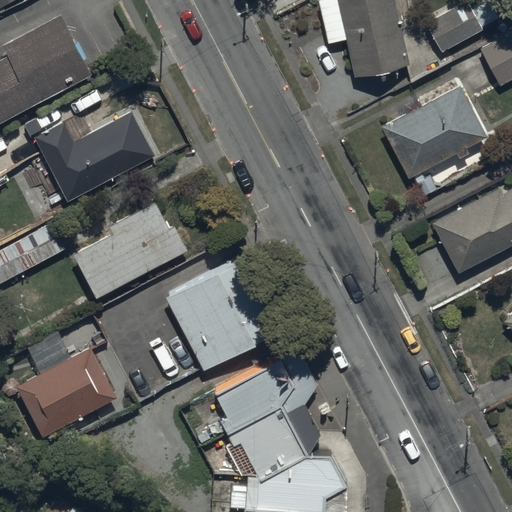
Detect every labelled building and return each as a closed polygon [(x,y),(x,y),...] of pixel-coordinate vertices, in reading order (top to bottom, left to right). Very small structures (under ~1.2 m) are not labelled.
[(346,32),(355,69),(409,56),(395,0),(319,0),(328,36),(346,32)] [(471,0),(458,0),(427,16),(443,46),(483,25),(482,23),(499,14),(491,0),(478,0),(473,3),(471,0)] [(11,46),(0,52),(0,113),(1,115),(95,65),(64,5),(6,36),(11,46)] [(511,24),(481,41),(500,79),(511,72),(511,24)] [(460,77),(382,118),(409,172),(487,130),(460,77)] [(66,111),(33,129),(66,193),(157,147),(135,103),(77,133),(66,111)] [(502,178),(431,215),(459,266),(511,237),(511,181),(506,185),(502,178)] [(112,224),(74,244),(97,287),(188,241),(175,216),(170,219),(156,192),(108,217),(112,224)] [(0,276),(64,240),(50,212),(0,239),(0,276)] [(246,249),(164,290),(204,363),(282,321),(246,249)] [(29,340),(41,364),(17,376),(43,428),(117,390),(91,340),(71,350),(59,326),(29,340)] [(259,469),(310,445),(322,426),(305,397),(317,379),(298,341),(214,383),(228,408),(220,413),(234,439),(242,435),(259,469)] [(310,445),(259,469),(214,469),(214,499),(245,499),(245,511),(257,511),(256,511),(323,511),(324,489),(348,476),(330,445),(310,445)] [(93,511),(74,499),(71,504),(56,494),(43,511),(93,511)] [(20,511),(0,498),(0,511),(20,511)]
